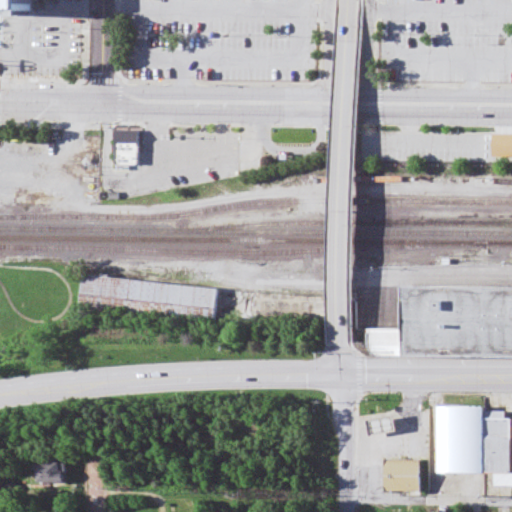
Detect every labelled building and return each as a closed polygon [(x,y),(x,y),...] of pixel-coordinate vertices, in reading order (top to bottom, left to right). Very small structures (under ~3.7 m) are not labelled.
[(511,330),(416,329),(417,260),(511,261),(511,330)] [(86,275),(81,315),(215,331),(220,290),(86,275)] [(439,462),(442,391),(485,393),(483,464),(439,462)] [(400,398),(372,402),(374,419),(402,415),(400,398)] [(428,446),(388,445),(386,477),(427,478),(428,446)]
